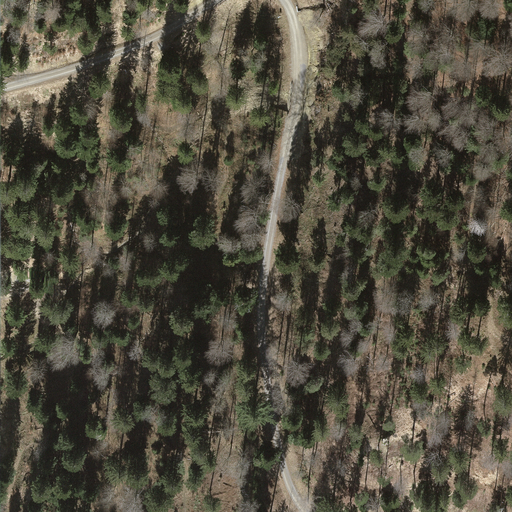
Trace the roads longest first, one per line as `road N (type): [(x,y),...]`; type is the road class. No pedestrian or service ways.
road 1 (track): [(304,511),(278,450),(260,314),(294,96),(287,0)]
road 2 (track): [(216,0),(158,35),(0,87)]
